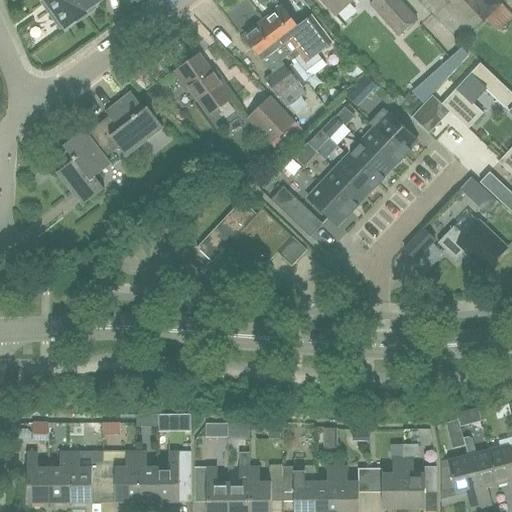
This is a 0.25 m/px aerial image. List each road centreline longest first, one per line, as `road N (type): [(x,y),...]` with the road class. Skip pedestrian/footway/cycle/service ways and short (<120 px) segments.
road 1 (tertiary): [(0,329),(378,345)]
road 2 (residential): [(378,345),(384,243),(463,157)]
road 3 (residential): [(30,103),(184,0)]
road 4 (tertiary): [(378,345),(511,342)]
